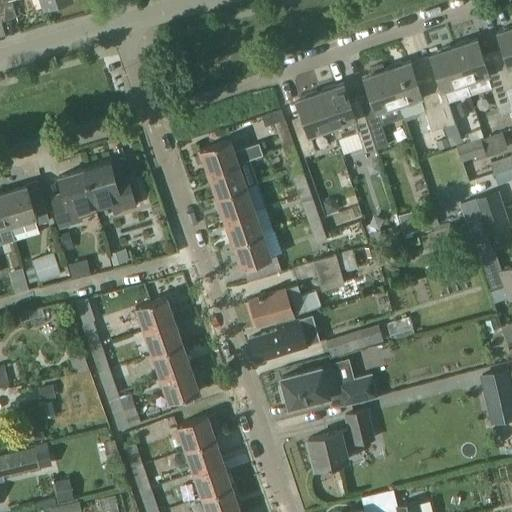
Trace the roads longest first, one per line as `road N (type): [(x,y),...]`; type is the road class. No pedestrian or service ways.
road 1 (residential): [(152,119),(290,511)]
road 2 (residential): [(152,119),(480,0)]
road 3 (unknown): [(198,248),(0,298)]
road 4 (residential): [(0,161),(152,119)]
